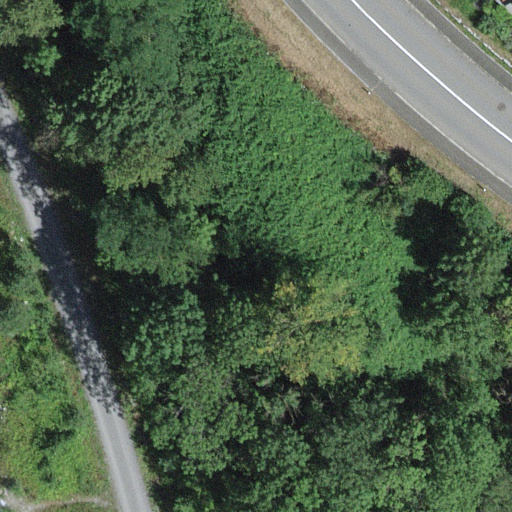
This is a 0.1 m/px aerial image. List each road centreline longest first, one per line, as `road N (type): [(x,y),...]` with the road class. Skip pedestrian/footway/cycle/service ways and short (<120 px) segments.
road 1 (track): [(138,511),(0,125)]
road 2 (primary): [(352,0),(511,139)]
